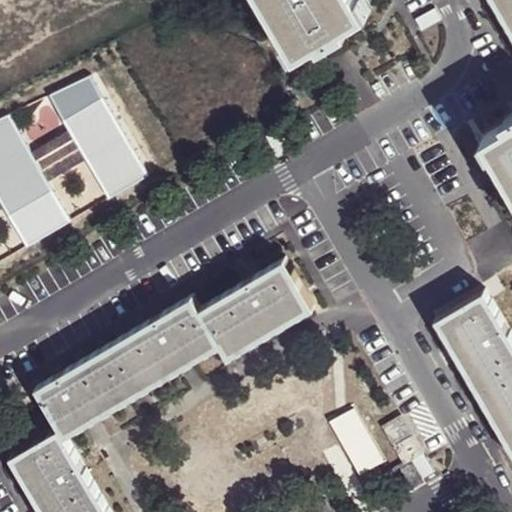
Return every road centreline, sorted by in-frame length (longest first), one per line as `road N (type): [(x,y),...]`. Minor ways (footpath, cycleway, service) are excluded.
road 1 (unclassified): [(510,511),(301,165)]
road 2 (unclassified): [(0,337),(301,165)]
road 3 (unclassified): [(301,165),(482,65),(446,0)]
